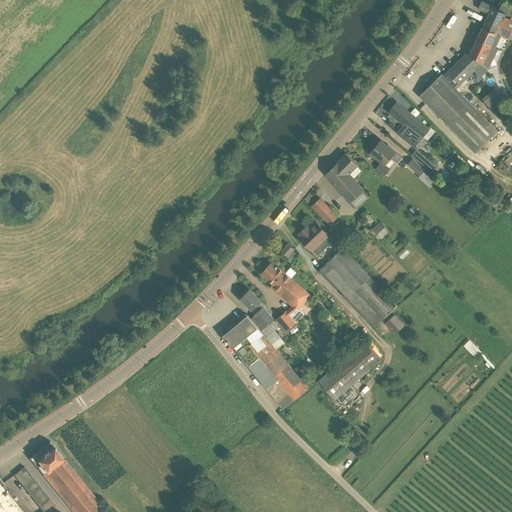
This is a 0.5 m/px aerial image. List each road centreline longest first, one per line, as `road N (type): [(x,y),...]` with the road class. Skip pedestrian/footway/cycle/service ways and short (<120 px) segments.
road 1 (tertiary): [(191,313),(447,0)]
road 2 (unclassified): [(373,511),(273,414),(191,313)]
road 3 (tertiary): [(0,454),(102,387),(191,313)]
